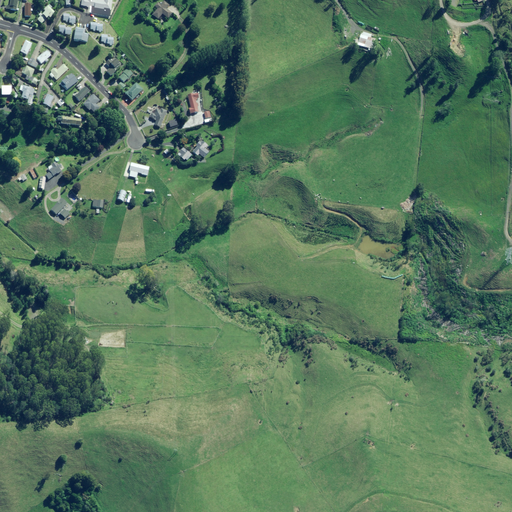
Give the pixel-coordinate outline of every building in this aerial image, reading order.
[(79,0),(79,6),(86,8),(86,12),(89,12),(109,16),(112,0),(79,0)] [(169,6),(164,2),(161,7),(158,4),(155,9),(157,11),(152,17),(158,21),(162,16),(168,20),(172,15),(166,10),(169,6)] [(41,14),(46,19),(53,12),(49,7),(41,14)] [(87,30),(76,29),(75,40),(86,41),(87,30)] [(363,33),(360,37),(359,42),(356,41),(354,47),(375,52),(377,43),(375,43),(375,40),(371,39),(372,36),(363,33)] [(20,51),(27,55),(32,43),(25,40),(20,51)] [(52,55),(47,50),(36,58),(42,64),(52,55)] [(121,64),(115,58),(112,62),(110,60),(105,65),(110,69),(106,73),(111,77),(116,72),(115,70),(121,64)] [(38,64),(30,60),(28,64),(36,68),(38,64)] [(53,77),(57,80),(69,69),(64,63),(57,69),(55,68),(53,68),(51,70),(51,73),(49,75),(52,78),(53,77)] [(35,69),(26,66),(22,73),(31,77),(35,69)] [(133,74),(127,69),(123,73),(124,74),(119,79),(124,83),(127,80),(128,80),(133,74)] [(78,81),(71,74),(69,75),(62,81),(62,82),(60,84),(66,91),(78,81)] [(142,91),(135,84),(125,95),(132,102),(142,91)] [(12,95),(11,85),(1,86),(1,95),(12,95)] [(35,88),(23,85),(22,91),(23,92),(22,97),(28,99),(29,94),(33,95),(35,88)] [(84,87),(74,96),(79,102),(90,91),(84,87)] [(198,92),(188,94),(189,97),(190,102),(191,107),(188,108),(189,113),(198,111),(195,98),(200,98),(198,92)] [(54,97),(47,94),(42,103),(50,107),(54,97)] [(91,96),(83,103),(90,110),(91,109),(94,112),(100,107),(96,104),(100,100),(94,94),(91,96)] [(156,120),(154,125),(160,128),(167,111),(161,107),(151,111),(149,117),(156,120)] [(62,123),(80,125),(81,118),(62,116),(62,123)] [(208,145),(200,140),(196,145),(198,146),(193,152),(198,156),(199,154),(204,157),(209,151),(206,148),(208,145)] [(192,154),(183,147),(178,154),(184,159),(187,161),(192,154)] [(150,166),(131,162),(129,171),(148,175),(150,166)] [(60,170),(62,169),(60,166),(58,167),(55,164),(51,167),(53,169),(50,171),(49,169),(47,170),(50,173),(45,177),(48,181),(57,175),(58,175),(61,172),(60,170)] [(126,194),(120,191),(117,201),(123,203),(126,194)] [(67,204),(61,199),(51,212),(56,217),(67,204)] [(104,202),(94,201),(93,208),(103,209),(104,202)] [(70,215),(64,210),(60,215),(65,220),(70,215)]
